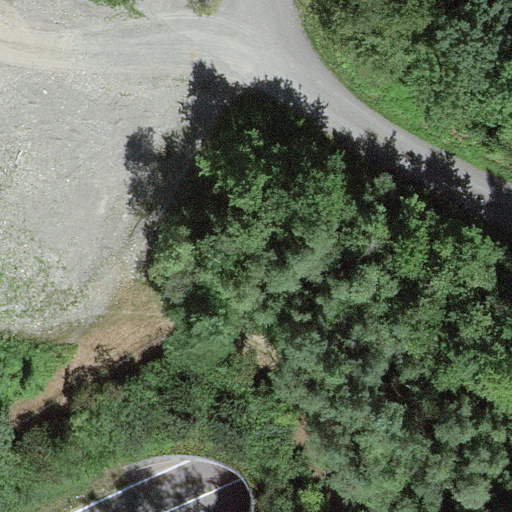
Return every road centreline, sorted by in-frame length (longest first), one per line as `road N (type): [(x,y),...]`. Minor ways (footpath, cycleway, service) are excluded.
road 1 (primary): [(168,511),(511,375)]
road 2 (unclassified): [(511,206),(404,155),(323,103),(275,41),(269,0)]
